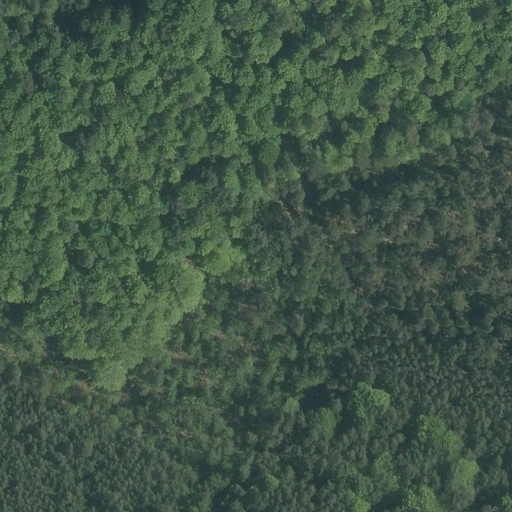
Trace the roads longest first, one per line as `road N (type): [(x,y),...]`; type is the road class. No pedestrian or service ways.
road 1 (track): [(216,0),(275,104),(306,191),(369,310),(220,497)]
road 2 (track): [(497,0),(400,55),(275,104)]
road 3 (track): [(319,212),(391,241),(491,242)]
road 4 (track): [(0,79),(62,31),(125,0)]
